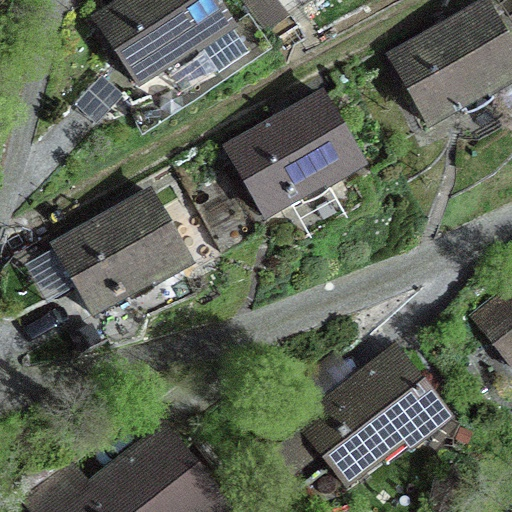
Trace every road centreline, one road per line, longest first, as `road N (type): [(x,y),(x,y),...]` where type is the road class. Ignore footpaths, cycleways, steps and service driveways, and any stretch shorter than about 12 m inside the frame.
road 1 (residential): [(0,389),(81,385),(155,362),(511,224)]
road 2 (residential): [(47,0),(0,196)]
